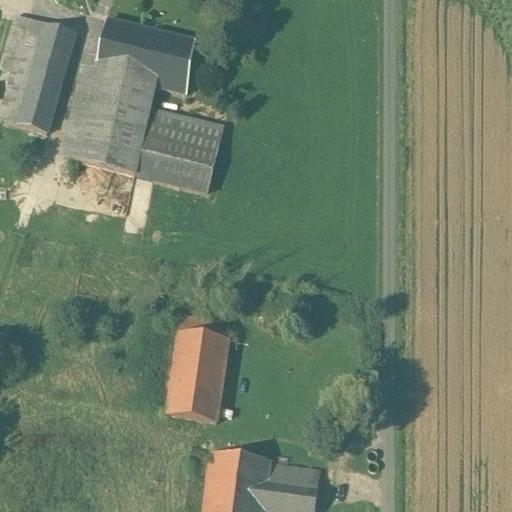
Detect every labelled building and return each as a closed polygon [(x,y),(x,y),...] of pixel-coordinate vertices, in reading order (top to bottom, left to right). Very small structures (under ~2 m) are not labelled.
[(195,44),(107,23),(96,76),(154,90),(186,98),(195,44)] [(30,51),(9,126),(47,138),(75,37),(45,27),(37,53),(30,51)] [(154,90),(96,76),(89,109),(147,123),(149,114),(154,90)] [(147,123),(89,109),(81,146),(139,160),(147,123)] [(222,132),(149,114),(147,123),(139,160),(135,179),(207,196),(222,132)] [(139,160),(81,146),(77,165),(135,179),(139,160)] [(229,328),(183,321),(167,418),(213,426),(229,328)] [(270,465),(211,457),(205,505),(250,511),(315,511),(320,474),(270,467),(270,465)]
